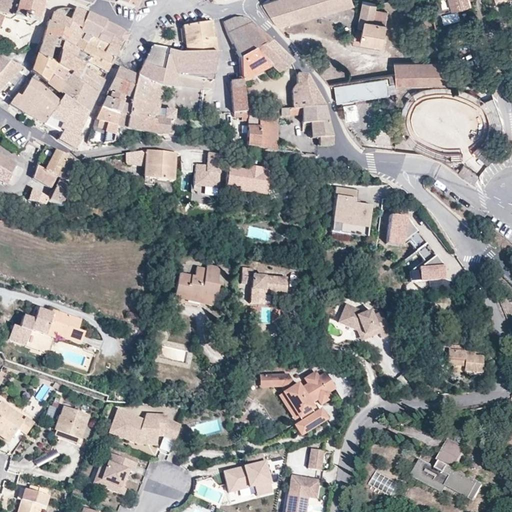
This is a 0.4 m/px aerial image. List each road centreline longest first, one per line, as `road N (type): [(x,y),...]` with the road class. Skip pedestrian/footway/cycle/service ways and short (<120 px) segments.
road 1 (residential): [(336,511),(350,447),(376,413),(496,396),(503,343),(471,238)]
road 2 (residential): [(346,159),(171,146),(80,157),(0,114)]
road 3 (unknown): [(376,413),(363,362),(349,352),(213,361),(196,320)]
road 4 (residential): [(244,5),(323,90),(346,159)]
road 5 (residential): [(511,85),(502,97),(511,162),(483,201)]
